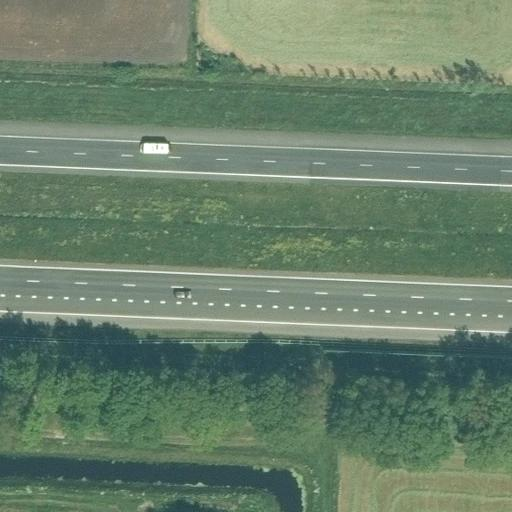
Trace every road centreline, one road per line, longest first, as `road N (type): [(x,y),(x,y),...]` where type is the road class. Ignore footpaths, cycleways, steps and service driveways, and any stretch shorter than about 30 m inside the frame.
road 1 (motorway): [(511,171),(0,150)]
road 2 (motorway): [(0,281),(511,302)]
